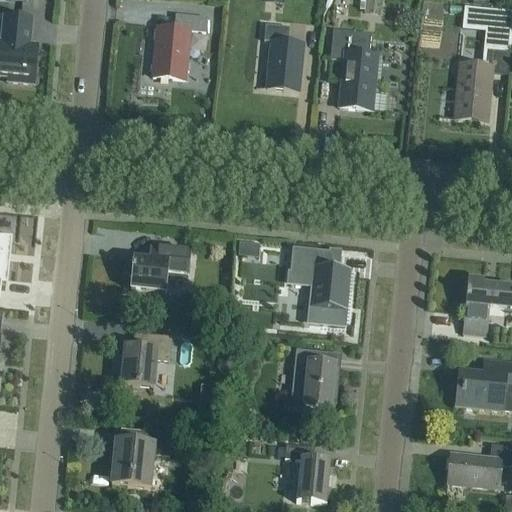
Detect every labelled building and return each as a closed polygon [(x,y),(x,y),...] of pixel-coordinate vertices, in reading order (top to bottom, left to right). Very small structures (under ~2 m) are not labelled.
[(364,0),(364,13),(380,14),(381,0),(364,0)] [(458,67),(453,123),(487,126),(492,76),(508,78),(510,54),(511,29),(511,15),(489,13),(483,69),(481,69),(458,67)] [(157,30),(151,80),(183,83),(189,34),(204,36),(206,20),(175,17),(173,32),(157,30)] [(0,80),(7,81),(7,85),(33,87),(37,49),(29,48),(32,22),(3,19),(0,45),(0,80)] [(270,45),(265,91),(298,95),(303,47),(287,46),(288,29),(265,27),(263,44),(270,45)] [(329,63),(343,64),(338,110),(370,114),(376,59),(367,58),(370,37),(332,33),(329,63)] [(0,291),(1,286),(7,286),(11,240),(0,238),(0,291)] [(238,258),(245,259),(246,247),(239,246),(238,258)] [(132,260),(129,292),(164,296),(166,275),(186,277),(189,252),(150,248),(149,262),(132,260)] [(312,288),(310,311),(322,312),(321,328),(344,330),(350,271),(331,269),(332,255),(319,254),(291,251),(288,286),(312,288)] [(461,337),(486,340),(489,311),(511,313),(511,291),(483,288),(483,284),(467,282),(461,337)] [(124,350),(120,387),(152,390),(154,363),(168,364),(171,339),(146,337),(145,351),(124,350)] [(341,357),(297,352),(292,401),(304,402),(304,408),(330,411),(333,379),(339,380),(341,357)] [(454,410),(511,415),(511,366),(483,364),(482,377),(458,374),(454,410)] [(139,433),(138,446),(114,444),(110,488),(148,492),(151,458),(168,460),(170,436),(139,433)] [(511,469),(511,448),(489,447),(488,461),(449,457),(446,487),(498,492),(500,468),(511,469)] [(295,505),(325,508),(329,464),(311,462),(313,450),(284,448),(283,462),(299,464),(295,505)] [(511,511),(511,498),(504,498),(503,511),(511,511)]
